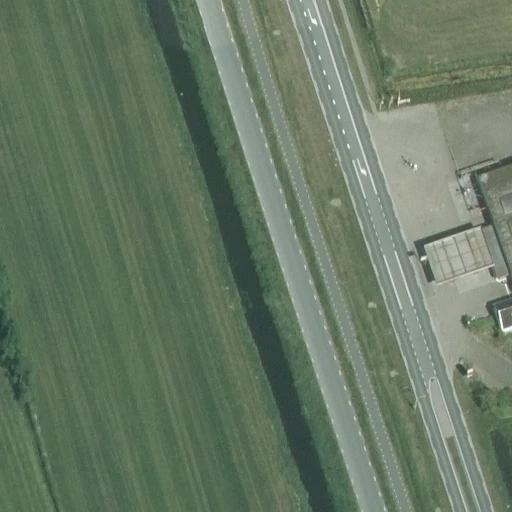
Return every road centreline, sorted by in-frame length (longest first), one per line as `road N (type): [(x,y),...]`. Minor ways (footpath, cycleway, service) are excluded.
road 1 (primary): [(294,0),(460,511)]
road 2 (unclassified): [(208,0),(374,511)]
road 3 (primary): [(486,511),(321,0)]
